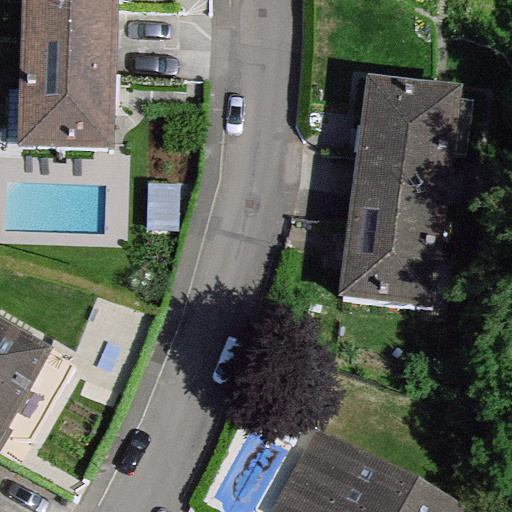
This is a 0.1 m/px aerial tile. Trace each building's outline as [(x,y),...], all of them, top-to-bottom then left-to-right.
[(114,0),(31,0),(29,46),(113,49),(114,16),(114,0)] [(111,84),(113,49),(29,46),(25,151),(109,154),(111,84)] [(361,196),(444,207),(451,154),(469,156),(476,106),(375,92),(366,160),(361,196)] [(177,232),(179,192),(154,191),(153,231),(177,232)] [(444,207),(361,196),(356,233),(348,301),(449,314),(455,260),(438,257),(444,207)] [(0,442),(48,360),(0,332),(0,442)] [(449,511),(322,443),(284,511),(449,511)]
